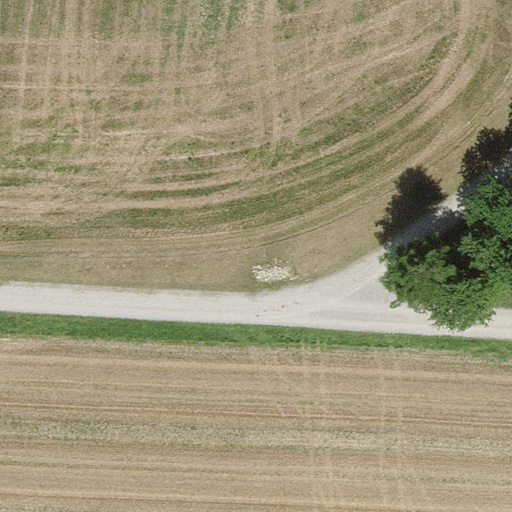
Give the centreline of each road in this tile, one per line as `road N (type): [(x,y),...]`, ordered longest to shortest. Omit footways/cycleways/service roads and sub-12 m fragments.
road 1 (track): [(511,324),(0,295)]
road 2 (track): [(511,169),(330,290),(281,311)]
